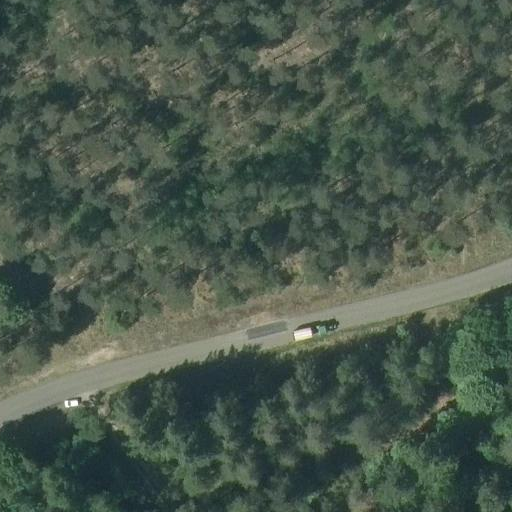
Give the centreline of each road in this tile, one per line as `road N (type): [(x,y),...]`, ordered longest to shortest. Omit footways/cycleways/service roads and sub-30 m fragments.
road 1 (unclassified): [(0,415),(88,381),(364,317),(511,271)]
road 2 (unknown): [(180,511),(88,381)]
